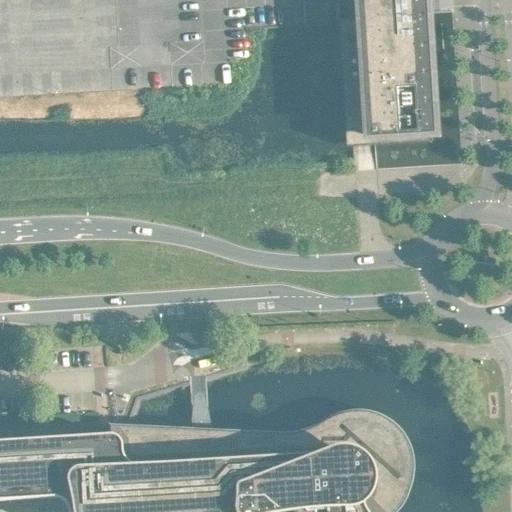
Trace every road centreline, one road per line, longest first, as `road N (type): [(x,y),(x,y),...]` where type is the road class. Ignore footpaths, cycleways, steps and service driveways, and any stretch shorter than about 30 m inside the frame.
road 1 (secondary): [(0,309),(286,295),(442,299)]
road 2 (secondary): [(431,248),(269,261),(127,225),(0,229)]
road 3 (secondary): [(485,0),(496,162),(482,208)]
